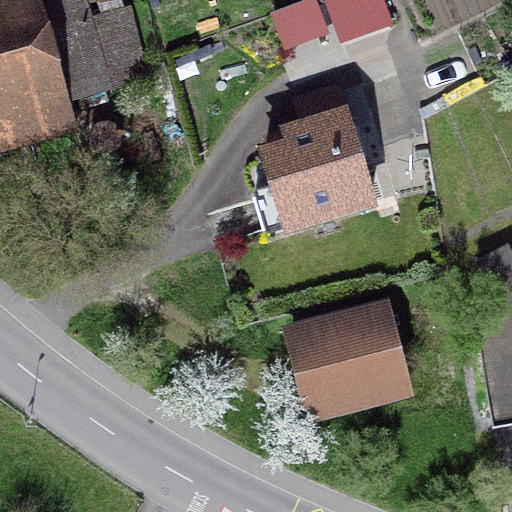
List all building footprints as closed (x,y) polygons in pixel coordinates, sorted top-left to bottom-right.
[(0,0),(0,149),(71,131),(64,104),(103,92),(143,81),(122,11),(82,23),(75,0),(0,0)] [(338,44),(383,27),(373,0),(326,0),(324,1),(338,44)] [(263,236),(367,205),(332,90),(291,103),(299,131),(281,137),(285,151),(260,158),(270,191),(251,196),(263,236)] [(511,301),(471,322),(488,422),(511,417),(511,301)] [(384,313),(286,338),(306,416),(404,391),(384,313)]
